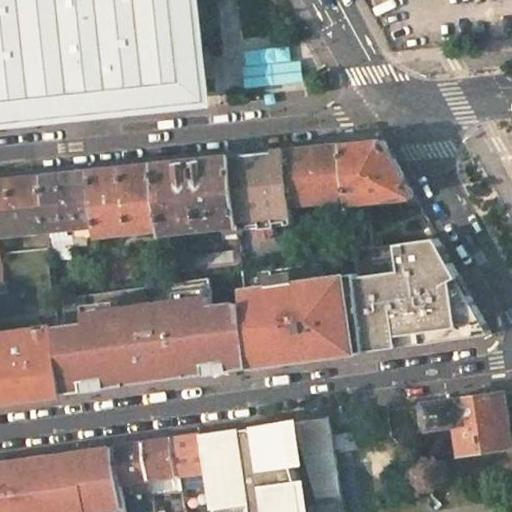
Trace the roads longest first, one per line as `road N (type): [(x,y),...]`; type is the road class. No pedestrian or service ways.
road 1 (unclassified): [(511,358),(0,435)]
road 2 (unclassified): [(0,151),(396,110)]
road 3 (tertiary): [(396,110),(511,307)]
road 4 (secondary): [(335,0),(396,110)]
